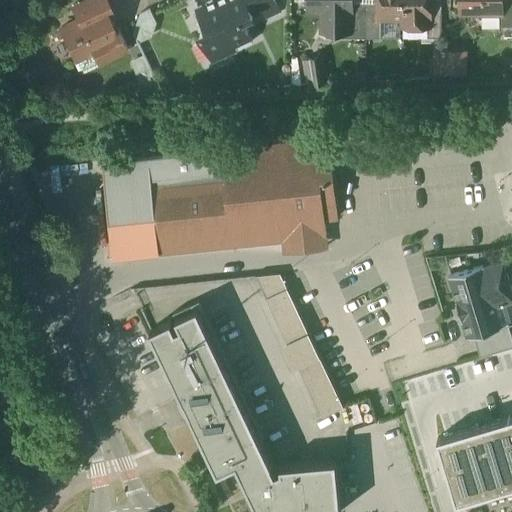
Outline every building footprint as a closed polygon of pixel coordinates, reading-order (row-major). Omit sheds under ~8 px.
[(105,0),(90,0),(83,4),(92,22),(106,15),(107,17),(112,15),(105,0)] [(245,0),(214,0),(198,8),(208,30),(201,33),(212,57),(237,45),(238,49),(253,42),(249,34),(248,31),(247,31),(242,21),(253,16),(245,0)] [(274,0),(245,0),(253,16),(262,12),(265,19),(280,12),(274,0)] [(310,0),(310,11),(312,11),(314,13),(322,13),(324,11),(340,12),(351,12),(351,3),(350,0),(310,0)] [(379,0),(379,3),(379,18),(381,18),(404,19),(405,18),(404,0),(379,0)] [(404,0),(405,18),(404,19),(404,25),(427,25),(428,25),(430,25),(430,9),(429,0),(404,0)] [(462,0),(462,13),(500,13),(502,13),(502,0),(462,0)] [(511,0),(502,0),(502,13),(500,13),(500,27),(511,27),(511,0)] [(367,3),(351,3),(351,12),(340,12),(340,39),(367,39),(367,3)] [(379,3),(367,3),(367,39),(381,39),(381,18),(379,18),(379,3)] [(106,15),(92,22),(83,4),(73,8),(79,21),(61,29),(75,59),(76,59),(81,70),(98,62),(99,63),(128,49),(119,29),(114,31),(107,17),(106,15)] [(442,9),(430,9),(430,25),(428,25),(428,38),(442,38),(442,9)] [(468,73),(468,50),(434,50),(434,73),(468,73)] [(323,59),(308,61),(311,85),(327,82),(323,59)] [(329,139),(222,150),(225,173),(153,180),(160,253),(326,236),(325,220),(338,218),(329,139)] [(500,260),(452,275),(470,331),(501,320),(493,296),(510,290),(500,260)] [(281,266),(258,276),(287,341),(281,344),(292,368),(300,365),(322,415),(344,406),(281,266)] [(247,486),(276,472),(261,439),(265,437),(200,300),(173,312),(176,317),(150,330),(186,405),(218,473),(237,464),(247,486)] [(511,409),(432,433),(453,505),(511,484),(511,409)] [(281,470),(276,472),(247,486),(259,511),(341,511),(342,511),(337,460),(281,465),(281,470)]
